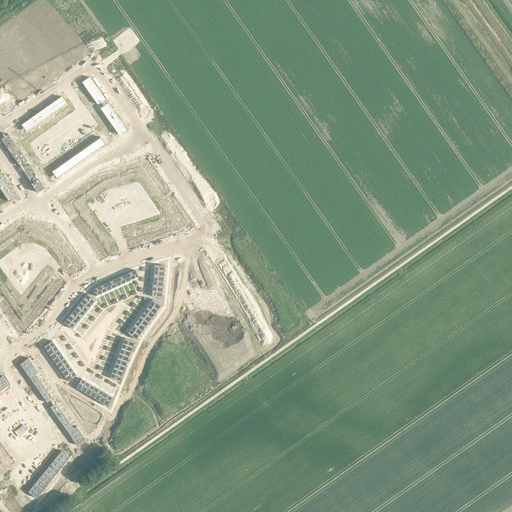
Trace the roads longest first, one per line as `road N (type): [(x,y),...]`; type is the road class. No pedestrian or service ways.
road 1 (track): [(511,185),(57,511)]
road 2 (residential): [(215,228),(267,148),(471,0)]
road 3 (residential): [(0,120),(96,59),(215,228)]
road 4 (residential): [(215,228),(94,276),(44,333),(0,365)]
